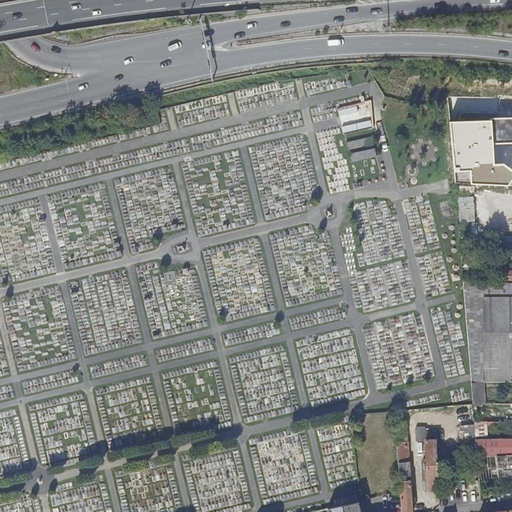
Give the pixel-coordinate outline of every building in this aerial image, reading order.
[(511,119),(450,122),(455,183),(511,187),(511,119)] [(373,135),(348,141),(353,161),(378,155),(373,135)] [(511,271),(501,271),(501,281),(511,281),(511,271)] [(511,283),(462,282),(471,383),(511,383),(511,368),(483,368),(484,297),(511,297),(511,283)] [(511,297),(484,297),(483,368),(511,368),(511,297)] [(412,511),(405,422),(395,422),(400,491),(401,511),(412,511)] [(482,423),(474,423),(474,425),(475,441),(483,441),(482,423)] [(475,441),(474,425),(460,426),(462,453),(468,452),(476,452),(475,441)] [(415,429),(416,441),(425,441),(424,428),(415,429)] [(425,441),(426,459),(424,459),(426,491),(439,490),(439,482),(437,464),(436,440),(425,441)] [(476,452),(477,458),(500,457),(500,440),(483,441),(475,441),(476,452)] [(447,454),(448,468),(460,467),(459,453),(447,454)] [(477,463),(480,495),(511,490),(511,483),(499,485),(498,469),(511,469),(511,468),(511,456),(500,457),(477,458),(477,463)] [(498,469),(499,485),(511,483),(511,469),(498,469)] [(359,511),(357,501),(327,508),(327,511),(359,511)]
